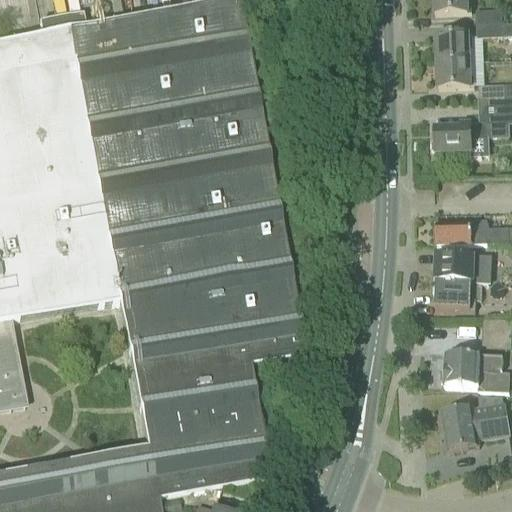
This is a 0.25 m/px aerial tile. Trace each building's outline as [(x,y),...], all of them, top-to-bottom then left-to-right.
[(435,0),(436,21),(472,20),(471,7),(469,7),(469,0),(435,0)] [(0,511),(160,511),(159,502),(272,481),(251,369),(308,358),(241,6),(85,35),(83,23),(39,32),(41,43),(0,50),(0,511)] [(476,18),(477,30),(503,30),(503,17),(476,18)] [(511,29),(510,29),(503,30),(503,43),(511,42),(511,29)] [(503,30),(477,30),(477,43),(503,43),(503,30)] [(469,54),(473,54),(472,42),(436,43),(437,69),(469,68),(469,54)] [(437,69),(438,95),(474,94),(474,82),(470,82),(469,68),(437,69)] [(479,106),(506,106),(505,91),(479,93),(479,106)] [(479,106),(480,130),(461,130),(461,134),(435,135),(436,146),(433,149),(433,154),(436,156),(436,159),(471,158),(470,143),(502,144),(501,130),(511,129),(511,105),(506,106),(479,106)] [(437,252),(500,251),(509,250),(509,234),(489,235),(489,230),(473,231),(436,231),(437,239),(434,240),(435,246),(437,246),(437,252)] [(434,270),(434,279),(437,282),(436,288),(476,289),(482,290),(491,290),(492,263),(437,260),(437,267),(434,270)] [(433,294),(433,300),(436,303),(435,316),(475,317),(476,307),(476,306),(482,307),(482,290),(476,290),(476,289),(436,288),(436,291),(433,294)] [(484,325),(482,355),(500,356),(500,341),(511,341),(511,325),(511,326),(484,325)] [(444,389),(444,393),(479,395),(480,378),(502,380),(503,364),(446,361),(445,377),(441,379),(441,386),(444,389)] [(474,414),(441,420),(446,457),(480,452),(479,446),(511,441),(506,410),(474,415),(474,414)]
